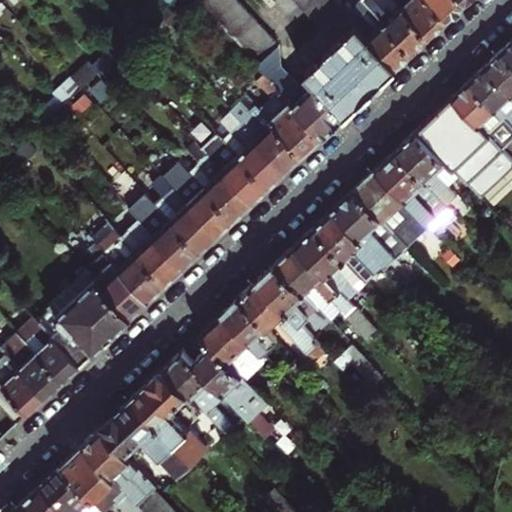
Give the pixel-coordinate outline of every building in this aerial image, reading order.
[(196,0),(268,77),(323,135),(336,124),(346,114),(317,83),(306,95),(300,89),(302,87),(271,53),(279,45),(235,0),(196,0)] [(344,12),(332,0),(297,0),(325,29),(344,12)] [(386,21),(366,0),(363,0),(359,4),(380,26),(386,21)] [(366,0),(386,21),(413,50),(421,44),(429,36),(402,6),(396,11),(385,0),(366,0)] [(385,0),(396,11),(402,6),(396,0),(385,0)] [(447,19),(429,0),(396,0),(402,6),(429,36),(438,27),(447,19)] [(429,0),(447,19),(456,11),(465,2),(463,0),(429,0)] [(380,26),(359,4),(347,15),(358,27),(396,68),(405,59),(413,50),(386,21),(380,26)] [(396,68),(358,27),(308,73),(317,83),(346,114),(367,94),(396,68)] [(511,40),(511,42),(503,49),(511,58),(511,40)] [(495,57),(487,64),(511,90),(511,58),(503,49),(495,57)] [(511,96),(511,90),(487,64),(480,70),(471,79),(498,108),(511,123),(511,105),(508,100),(511,96)] [(323,135),(268,77),(260,84),(273,98),(284,111),(273,121),(275,123),(304,154),(314,144),(323,135)] [(464,86),(455,94),(496,139),(504,131),(491,116),(498,108),(471,79),(464,86)] [(511,155),(496,139),(455,94),(443,106),(453,117),(443,127),(429,140),(447,160),(478,193),(511,162),(511,155)] [(261,109),(273,121),(284,111),(273,98),(261,109)] [(261,109),(255,116),(268,130),(275,123),(273,121),(261,109)] [(304,154),(275,123),(268,130),(255,116),(244,125),(287,170),(296,161),(304,154)] [(287,170),(244,125),(234,134),(247,149),(240,156),(269,187),(278,178),(287,170)] [(436,172),(447,160),(429,140),(418,129),(408,138),(398,147),(439,192),(456,210),(464,202),(436,172)] [(269,187),(240,156),(217,131),(200,147),(210,157),(251,203),(262,193),(269,187)] [(29,137),(14,151),(11,154),(17,160),(35,144),(29,137)] [(386,159),(378,167),(429,222),(437,214),(428,204),(439,192),(398,147),(386,159)] [(251,203),(210,157),(199,167),(211,181),(205,188),(234,219),(244,209),(251,203)] [(429,222),(378,167),(366,178),(356,187),(408,242),(429,222)] [(234,219),(205,188),(192,174),(174,191),(216,236),(225,228),(234,219)] [(408,242),(356,187),(344,198),(334,208),(387,262),(408,242)] [(216,236),(174,191),(165,199),(178,213),(170,220),(199,252),(209,243),(216,236)] [(199,252),(170,220),(164,227),(141,201),(130,212),(140,222),(182,268),(191,260),(199,252)] [(315,225),(349,261),(358,252),(380,275),(391,266),(387,262),(334,208),(325,216),(315,225)] [(182,268),(140,222),(129,232),(143,246),(136,253),(165,284),(174,276),(182,268)] [(165,284),(136,253),(108,223),(91,239),(95,243),(148,300),(157,292),(165,284)] [(349,261),(315,225),(306,234),(296,243),(351,302),(362,293),(340,269),(349,261)] [(148,300),(95,243),(85,252),(92,259),(84,266),(88,270),(131,317),(141,307),(148,300)] [(286,252),(276,262),(318,307),(325,313),(333,304),(344,315),(349,321),(359,310),(351,302),(296,243),(286,252)] [(358,252),(349,261),(371,284),(380,275),(358,252)] [(340,269),(362,293),(371,284),(349,261),(340,269)] [(258,279),(300,323),(318,307),(276,262),(267,270),(258,279)] [(61,309),(55,301),(48,307),(51,310),(40,321),(80,364),(108,338),(131,317),(88,270),(73,283),(80,291),(61,309)] [(239,296),(267,326),(276,317),(279,320),(277,322),(312,359),(316,355),(328,366),(334,360),(300,323),(258,279),(250,286),(239,296)] [(73,283),(55,301),(61,309),(80,291),(73,283)] [(276,336),(267,326),(239,296),(233,302),(222,312),(259,352),(276,336)] [(334,324),(344,315),(333,304),(325,313),(334,324)] [(31,330),(23,337),(63,380),(72,372),(80,364),(40,321),(26,306),(16,315),(31,330)] [(259,352),(222,312),(212,321),(201,332),(212,344),(227,361),(239,351),(253,365),(263,356),(259,352)] [(4,330),(0,333),(0,347),(46,397),(55,388),(63,380),(23,337),(17,343),(4,330)] [(381,373),(352,342),(334,360),(342,367),(350,360),(371,382),(381,373)] [(202,353),(192,361),(218,389),(265,439),(273,430),(257,412),(243,397),(253,388),(227,361),(212,344),(202,353)] [(0,384),(27,414),(36,406),(46,397),(0,347),(0,384)] [(218,389),(192,361),(182,350),(175,357),(163,368),(187,392),(222,430),(230,423),(208,400),(218,389)] [(149,381),(133,396),(192,458),(208,443),(173,406),(187,392),(163,368),(149,381)] [(0,432),(0,433),(4,436),(27,414),(0,384),(0,401),(1,402),(0,402),(0,432)] [(243,397),(257,412),(266,403),(253,388),(243,397)] [(101,426),(125,451),(142,437),(175,473),(192,458),(133,396),(118,410),(101,426)] [(182,511),(125,451),(101,426),(93,434),(82,443),(128,492),(146,511),(182,511)] [(71,453),(60,464),(100,505),(103,508),(113,499),(116,502),(128,492),(82,443),(71,453)] [(92,511),(100,505),(60,464),(51,473),(38,485),(63,511),(92,511)] [(30,492),(21,501),(31,511),(63,511),(38,485),(30,492)] [(299,511),(275,486),(265,494),(280,511),(299,511)] [(31,511),(21,501),(11,510),(8,511),(31,511)]
